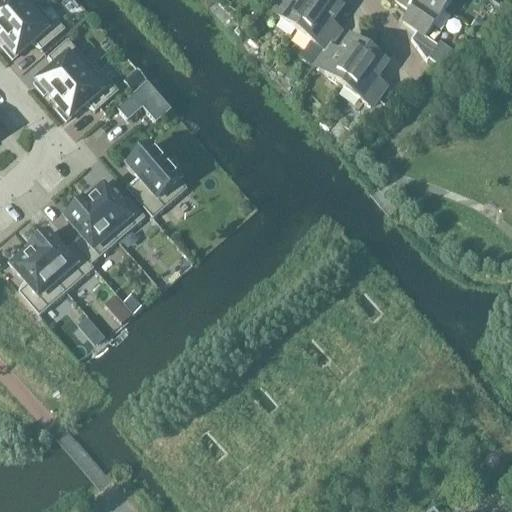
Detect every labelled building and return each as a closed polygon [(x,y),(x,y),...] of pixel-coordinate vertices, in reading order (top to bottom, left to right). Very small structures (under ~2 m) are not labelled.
[(0,0),(0,6),(2,8),(0,9),(0,41),(37,10),(37,9),(29,0),(0,0)] [(278,21),(296,34),(320,0),(277,0),(268,13),(278,21)] [(315,47),(325,54),(329,48),(340,33),(330,25),(342,9),(328,0),(320,0),(296,34),(315,47)] [(445,12),(427,0),(396,0),(394,4),(410,15),(403,25),(417,35),(411,44),(425,63),(436,48),(424,40),(432,30),(445,12)] [(427,0),(445,12),(453,0),(427,0)] [(37,10),(0,41),(0,43),(6,50),(3,52),(12,63),(33,45),(41,54),(64,34),(56,24),(53,27),(37,10)] [(477,22),(471,31),(473,32),(482,38),(488,30),(481,25),(477,22)] [(324,77),(342,90),(369,52),(351,39),(339,55),(329,48),(325,54),(314,69),(324,77)] [(55,70),(35,88),(44,99),(46,97),(53,104),(91,71),(90,71),(68,44),(48,61),(55,70)] [(369,52),(342,90),(360,103),(370,110),(386,88),(376,81),(387,65),(369,52)] [(91,71),(53,104),(59,111),(57,114),(66,124),(87,106),(95,115),(118,95),(94,67),(90,71),(91,71)] [(147,86),(116,113),(127,125),(142,112),(155,127),(170,114),(147,86)] [(148,149),(127,169),(139,183),(127,193),(153,222),(187,192),(174,178),(178,175),(164,160),(161,163),(148,149)] [(84,205),(83,205),(118,245),(145,222),(127,202),(119,210),(100,189),(90,198),(92,201),(85,206),(84,205)] [(83,205),(65,221),(82,241),(73,249),(90,269),(118,245),(83,205)] [(46,237),(28,253),(66,296),(93,272),(90,269),(73,249),(64,257),(46,237)] [(20,258),(9,268),(27,288),(18,296),(38,319),(66,296),(28,253),(29,255),(22,261),(20,258)] [(362,290),(339,309),(352,323),(348,326),(361,342),(365,339),(377,353),(392,339),(391,338),(411,321),(375,281),(363,291),(362,290)] [(123,310),(112,319),(121,329),(131,320),(123,310)] [(312,339),(290,359),(302,373),(298,376),(312,391),(315,388),(327,402),(343,389),(342,387),(361,371),(326,330),(314,341),(312,339)] [(97,333),(88,341),(94,348),(103,341),(97,333)] [(261,386),(238,406),(250,420),(247,423),(260,439),(263,435),(276,449),(291,436),(290,435),(309,418),(274,377),(262,388),(261,386)] [(207,431),(184,451),(196,465),(193,468),(206,483),(210,480),(222,494),(237,481),(236,479),(255,463),(220,422),(208,432),(207,431)]
